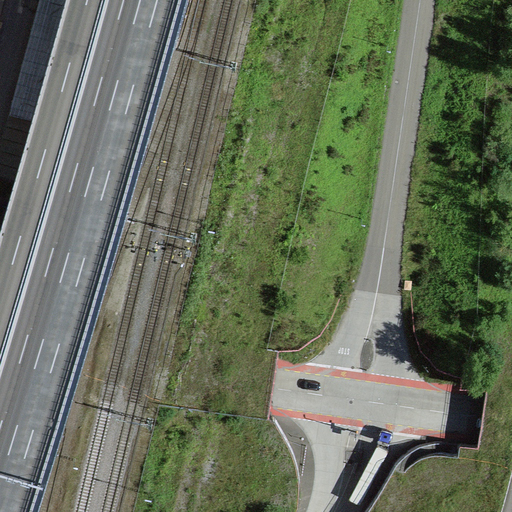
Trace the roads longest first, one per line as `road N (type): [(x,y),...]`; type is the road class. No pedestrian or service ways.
road 1 (motorway): [(0,501),(145,0)]
road 2 (residential): [(360,400),(420,0)]
road 3 (unknown): [(252,0),(160,370)]
road 4 (unclassified): [(12,347),(50,242),(115,0)]
road 5 (motorway): [(92,0),(0,344)]
road 6 (unclassified): [(360,400),(12,347)]
road 7 (unclassified): [(511,421),(360,400)]
